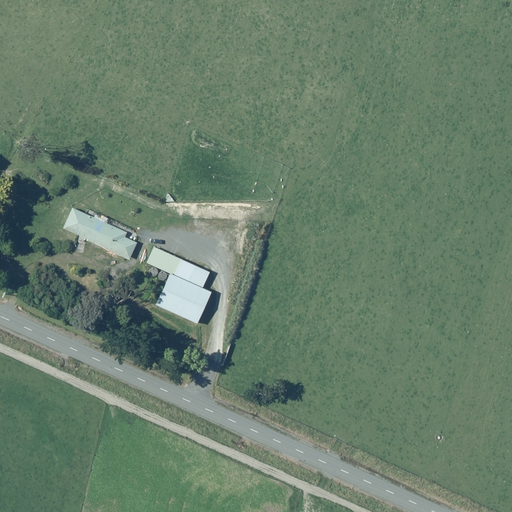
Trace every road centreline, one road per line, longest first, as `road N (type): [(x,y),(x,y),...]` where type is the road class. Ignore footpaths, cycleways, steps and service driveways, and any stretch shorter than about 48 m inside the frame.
road 1 (unclassified): [(0,315),(435,511)]
road 2 (track): [(0,347),(363,511)]
